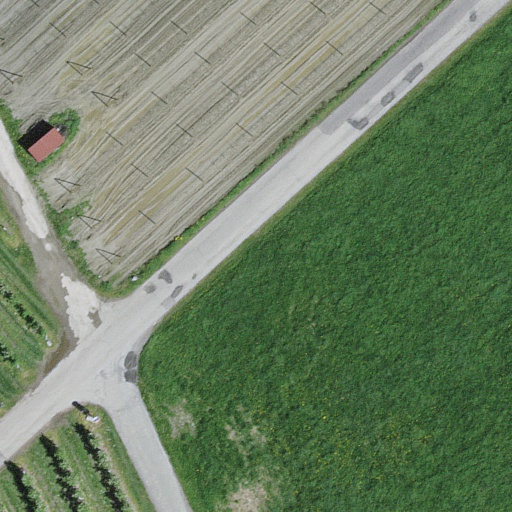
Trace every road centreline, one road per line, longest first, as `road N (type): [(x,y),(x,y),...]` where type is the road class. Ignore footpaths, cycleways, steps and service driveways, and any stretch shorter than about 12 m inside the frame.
road 1 (unclassified): [(493,0),(99,361)]
road 2 (unclassified): [(99,361),(172,511)]
road 3 (unclassified): [(99,361),(0,453)]
